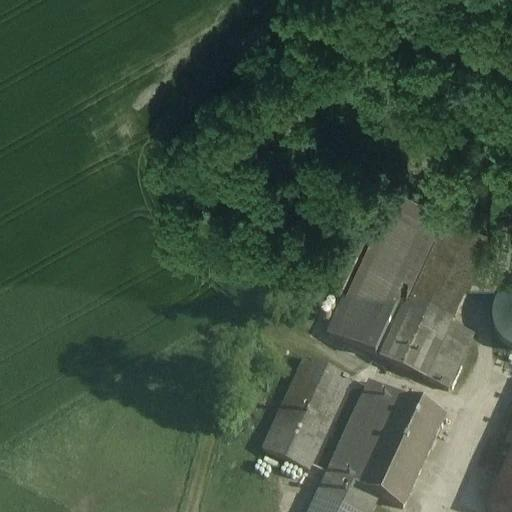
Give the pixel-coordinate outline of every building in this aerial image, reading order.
[(443,210),(397,189),(328,338),(375,359),(443,210)] [(492,234),(448,214),(405,307),(449,327),(492,234)] [(511,288),(500,295),(493,309),(491,324),(496,337),(506,348),(511,350),(511,288)] [(449,327),(405,307),(380,362),(447,392),(472,337),(449,327)] [(350,382),(304,361),(262,453),(308,474),(350,382)] [(400,399),(369,385),(310,511),(371,511),(378,499),(358,490),(400,399)] [(444,419),(400,399),(358,490),(378,499),(402,510),(444,419)] [(511,511),(511,451),(486,509),(493,511),(511,511)]
